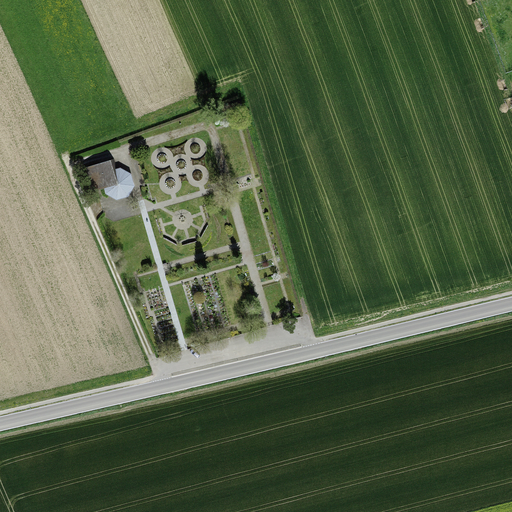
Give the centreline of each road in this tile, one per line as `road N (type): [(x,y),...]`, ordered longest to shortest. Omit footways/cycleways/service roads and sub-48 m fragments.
road 1 (track): [(273,340),(212,128),(78,161),(72,170),(79,191),(162,374)]
road 2 (tertiary): [(0,424),(511,303)]
